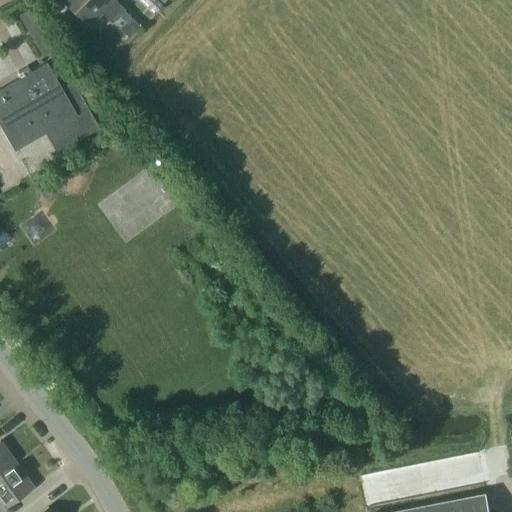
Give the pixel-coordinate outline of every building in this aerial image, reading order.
[(111,23),(117,16),(100,0),(60,0),(86,25),(99,11),(111,23)] [(100,0),(117,16),(124,9),(114,0),(100,0)] [(19,15),(43,57),(54,51),(30,9),(19,15)] [(130,16),(125,22),(134,30),(139,24),(130,16)] [(125,22),(120,28),(129,36),(134,30),(125,22)] [(57,152),(98,128),(71,81),(60,87),(45,61),(35,67),(35,68),(29,71),(25,65),(17,70),(20,77),(1,88),(0,87),(0,86),(0,127),(12,149),(45,130),(57,152)] [(0,474),(16,463),(0,440),(0,474)] [(0,474),(0,509),(33,486),(16,463),(0,474)] [(489,511),(486,494),(394,511),(489,511)]
